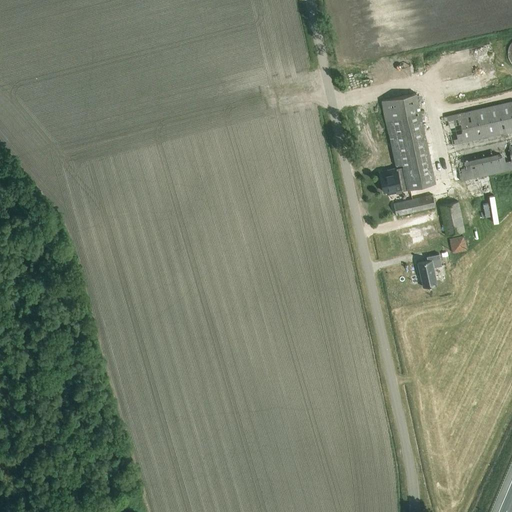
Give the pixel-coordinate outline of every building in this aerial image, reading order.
[(378,173),(383,193),(386,192),(386,195),(435,185),(415,95),(379,103),(394,169),(378,173)] [(447,143),(511,130),(511,99),(442,113),(447,143)] [(455,179),(511,168),(511,137),(508,138),(511,151),(458,160),(457,151),(450,153),(455,179)] [(398,214),(437,206),(434,193),(395,202),(398,214)] [(439,206),(445,236),(465,232),(459,202),(439,206)] [(453,251),(468,249),(466,234),(451,236),(453,251)] [(434,268),(442,266),(439,254),(426,257),(427,261),(418,263),(423,287),(437,284),(434,268)]
